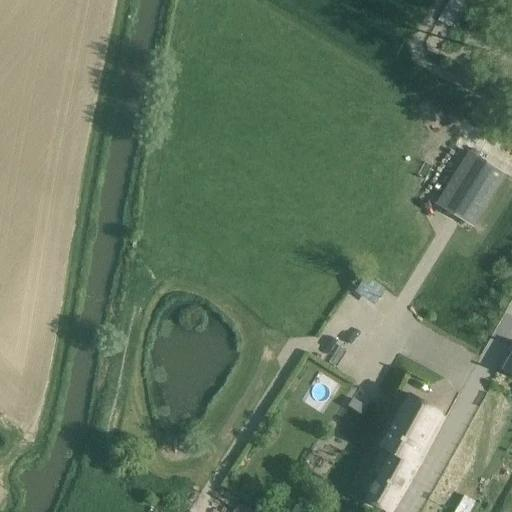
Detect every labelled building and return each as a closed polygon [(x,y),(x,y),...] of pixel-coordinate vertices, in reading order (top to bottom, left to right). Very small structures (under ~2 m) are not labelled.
[(470,151),(437,204),(474,227),(507,174),(470,151)] [(511,355),(503,371),(511,375),(511,355)] [(412,395),(384,446),(383,447),(386,449),(373,473),(381,477),(368,501),(389,511),(415,464),(414,463),(442,412),(412,395)] [(459,511),(473,511),(478,502),(467,497),(459,511)] [(252,511),(238,503),(232,511),(252,511)]
